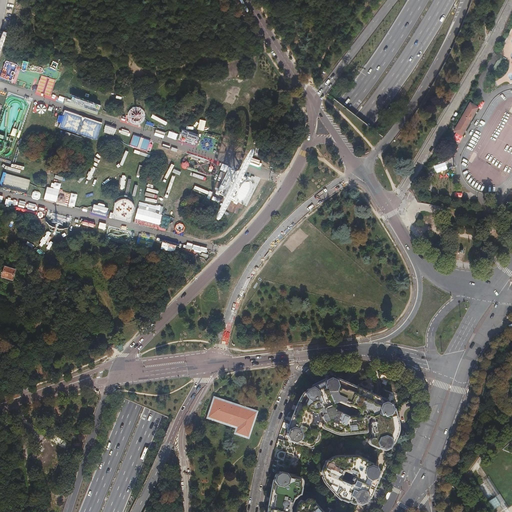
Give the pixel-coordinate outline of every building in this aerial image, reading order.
[(81,105),(83,94),(65,92),(63,102),(81,105)] [(120,96),(118,101),(132,106),(134,101),(120,96)] [(454,131),(461,135),(477,108),(470,104),(454,131)] [(61,116),(58,115),(56,121),(59,122),(57,128),(96,139),(101,121),(63,111),(61,116)] [(113,135),(115,128),(105,125),(103,132),(113,135)] [(240,149),(241,143),(214,134),(209,149),(253,162),(256,154),(240,149)] [(35,173),(29,171),(32,160),(17,156),(14,168),(21,169),(20,174),(34,177),(35,173)] [(223,188),(232,174),(220,167),(211,180),(223,188)] [(0,187),(19,192),(21,182),(22,183),(24,176),(0,170),(0,187)] [(83,181),(81,186),(95,190),(97,185),(83,181)] [(28,198),(53,204),(56,190),(31,185),(28,198)] [(57,190),(55,200),(98,210),(100,201),(76,195),(76,194),(57,190)] [(27,204),(25,215),(38,216),(40,205),(27,204)] [(50,229),(49,234),(61,235),(61,231),(63,212),(45,210),(43,229),(50,229)] [(177,234),(181,215),(164,212),(161,231),(177,234)] [(43,234),(38,246),(43,248),(48,236),(43,234)] [(160,246),(162,239),(147,234),(145,242),(160,246)] [(16,269),(5,266),(1,278),(13,281),(16,269)] [(312,386),(308,389),(304,393),(303,393),(301,396),(300,399),(297,404),(296,407),(291,420),(287,430),(288,430),(286,435),(289,441),(301,445),(304,443),(308,444),(309,444),(310,444),(311,443),(312,442),(313,441),(315,439),(317,435),(315,430),(318,422),(315,417),(317,414),(318,413),(319,412),(320,411),(322,411),(323,411),(321,417),(324,423),(322,426),(323,427),(324,428),(338,434),(365,432),(366,431),(366,430),(365,423),(366,423),(367,422),(366,421),(367,419),(369,416),(371,416),(370,418),(370,420),(370,422),(371,434),(372,437),(371,437),(370,438),(369,438),(368,439),(367,441),(367,442),(368,443),(369,445),(376,448),(377,447),(384,450),(389,448),(392,443),(393,443),(398,432),(398,430),(398,428),(398,427),(397,420),(394,409),(393,409),(392,404),(387,402),(387,401),(337,379),(336,379),(331,377),(326,379),(312,386)] [(248,437),(257,411),(214,397),(207,418),(233,426),(232,430),(235,431),(234,433),(248,437)] [(346,502),(349,501),(349,502),(353,504),(356,503),(359,504),(365,502),(368,497),(369,497),(369,496),(371,492),(372,490),(377,478),(376,478),(378,473),(376,467),(372,465),(372,463),(367,461),(366,461),(365,459),(358,456),(339,456),(337,456),(333,457),(332,457),(328,459),(326,460),(320,472),(321,474),(322,474),(322,477),(323,478),(324,481),(325,484),(326,485),(339,498),(346,502)] [(379,457),(376,465),(381,467),(384,459),(379,457)] [(321,511),(312,502),(312,501),(311,500),(310,500),(309,499),(308,499),(307,499),(305,499),(304,500),(303,502),(298,500),(296,504),(294,507),(294,510),(294,511),(293,511),(288,511),(289,508),(293,499),(299,495),(301,488),(300,486),(301,482),(300,481),(300,480),(298,479),(294,478),(292,475),(280,472),(274,475),(273,480),(272,480),(269,499),(268,501),(267,509),(266,511),(321,511)] [(500,505),(495,496),(487,502),(492,510),(500,505)]
